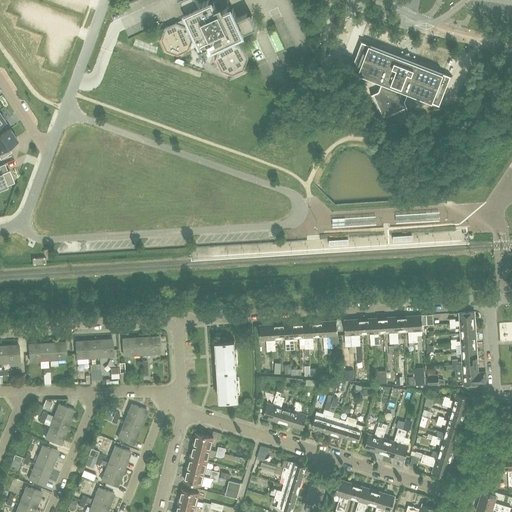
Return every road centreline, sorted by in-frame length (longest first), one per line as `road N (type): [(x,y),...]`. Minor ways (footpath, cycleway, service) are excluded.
road 1 (unclassified): [(64,111),(287,192),(298,214),(285,225),(45,240),(21,223)]
road 2 (residential): [(177,321),(490,299)]
road 3 (residential): [(0,331),(177,321)]
road 4 (residential): [(328,455),(181,411)]
road 5 (residential): [(465,496),(328,455)]
road 6 (residential): [(485,427),(495,393),(490,299)]
road 7 (residential): [(122,511),(170,392)]
road 8 (residential): [(48,511),(91,391)]
